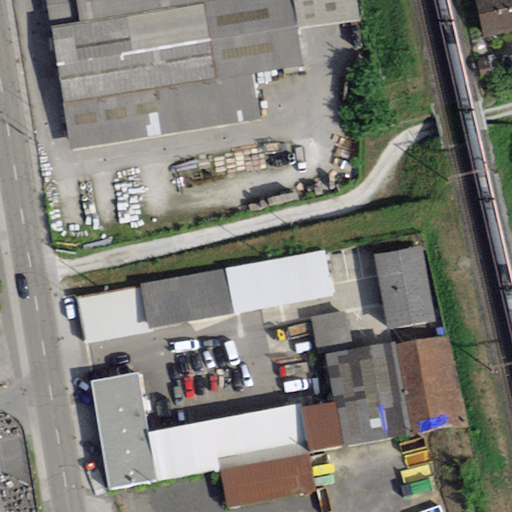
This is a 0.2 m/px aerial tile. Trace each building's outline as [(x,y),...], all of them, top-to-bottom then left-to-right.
[(46,0),(71,149),(260,119),(253,75),(304,66),(298,29),(359,23),(355,0),(46,0)] [(511,0),(474,0),(484,38),(511,31),(511,0)] [(421,247),(374,255),(388,329),(435,321),(421,247)] [(78,298),(86,343),(333,296),(324,252),(78,298)] [(316,350),(352,343),(345,309),(309,316),(316,350)] [(447,334),(395,344),(412,434),(464,425),(447,334)] [(136,375),(91,381),(109,489),(217,470),(225,508),(315,493),(307,455),(405,437),(386,345),(326,354),(333,403),(302,408),(301,403),(147,434),(136,375)]
